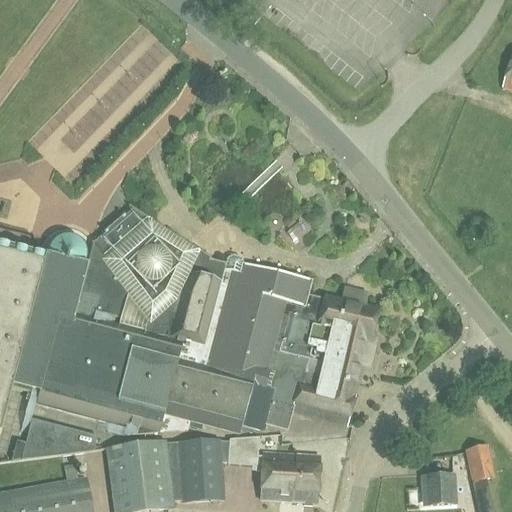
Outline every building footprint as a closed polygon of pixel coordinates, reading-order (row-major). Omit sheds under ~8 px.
[(245,111),(252,118),(259,111),(267,119),(279,108),(265,93),(245,111)] [(288,431),(292,413),(298,389),(305,390),(325,299),(306,295),(309,283),(243,267),(242,271),(210,264),(211,257),(133,208),(92,243),(86,266),(45,255),(43,263),(0,252),(0,434),(0,435),(12,390),(38,396),(37,403),(99,419),(96,430),(126,437),(126,438),(188,432),(189,427),(201,431),(203,425),(241,435),(243,429),(264,433),(268,433),(269,427),(288,431)] [(298,389),(292,413),(349,426),(357,392),(355,392),(368,338),(370,338),(376,311),(363,308),(366,294),(345,289),(342,303),(325,299),(305,390),(298,389)] [(26,446),(22,462),(95,452),(98,438),(32,421),(26,446)] [(317,505),(320,458),(263,454),(263,458),(258,457),(259,438),(229,440),(229,443),(228,465),(252,467),(252,472),(263,473),(261,501),(317,505)] [(223,502),(222,465),(228,465),(229,443),(221,443),(221,440),(178,442),(178,444),(167,444),(174,502),(181,502),(181,503),(223,502)] [(157,511),(175,510),(174,502),(167,444),(167,442),(106,450),(113,511),(157,511)] [(477,483),(495,479),(488,447),(465,451),(472,484),(477,483)] [(0,511),(92,511),(87,480),(78,481),(76,469),(65,471),(67,483),(0,495),(0,511)] [(426,507),(454,505),(452,477),(424,479),(426,507)] [(502,511),(495,479),(477,483),(483,511),(502,511)]
